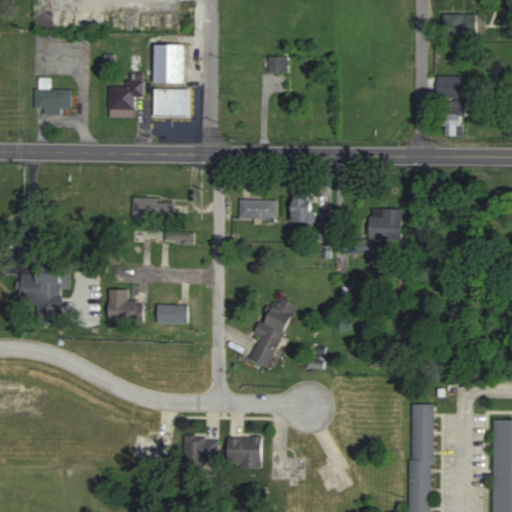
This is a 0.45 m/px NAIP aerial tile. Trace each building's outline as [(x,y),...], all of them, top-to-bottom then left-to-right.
[(480,14),(447,14),(447,36),(480,36),(480,14)] [(187,82),(187,43),(157,43),(157,82),(187,82)] [(290,71),(290,56),(272,56),(272,71),(290,71)] [(470,117),(469,74),(439,75),(440,118),(470,117)] [(74,108),(74,88),(52,88),(52,77),(39,77),(39,108),(74,108)] [(146,96),(146,79),(129,79),(129,86),(112,86),(112,109),(137,109),(137,96),(146,96)] [(190,88),(157,88),(157,115),(190,115),(190,88)] [(297,131),(297,96),(275,96),(275,131),(297,131)] [(296,190),(296,223),(316,223),(316,190),(296,190)] [(175,218),(175,198),(135,198),(135,218),(175,218)] [(280,199),(242,199),(242,219),(280,219),(280,199)] [(372,239),(401,239),(401,217),(372,217),(372,239)] [(137,239),(162,239),(162,229),(137,229),(137,239)] [(197,243),(197,230),(168,230),(168,243),(197,243)] [(39,265),(39,271),(23,272),(23,305),(39,304),(40,323),(65,323),(65,289),(73,289),(73,265),(39,265)] [(131,289),(112,289),(112,322),(148,322),(148,300),(131,300),(131,289)] [(272,367),(301,304),(278,294),(259,334),(263,336),(252,358),(272,367)] [(190,322),(190,304),(160,304),(160,322),(190,322)] [(412,511),(434,511),(436,403),(414,403),(412,511)] [(511,511),(511,418),(496,419),(495,511),(511,511)] [(187,466),(222,466),(222,436),(187,436),(187,466)] [(265,467),(265,437),(231,437),(231,464),(242,464),(242,467),(265,467)]
